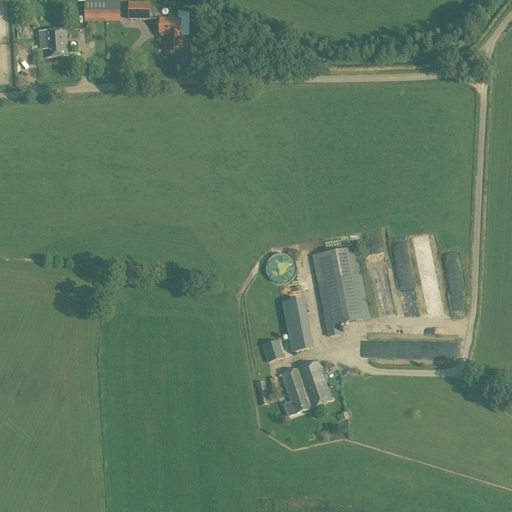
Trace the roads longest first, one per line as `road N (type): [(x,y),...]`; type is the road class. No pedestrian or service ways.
road 1 (unclassified): [(0,95),(444,74)]
road 2 (unclassified): [(511,406),(465,380),(460,369),(473,335),(484,88)]
